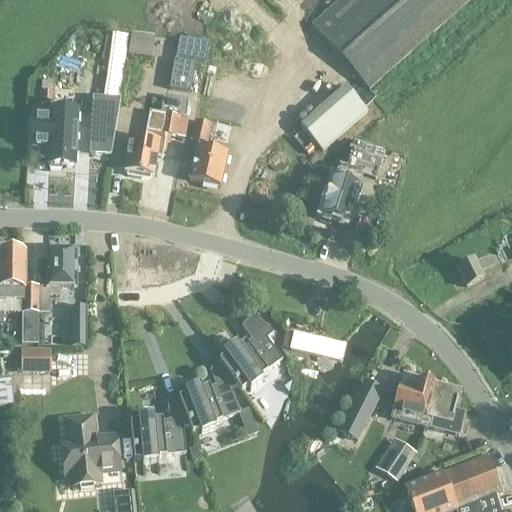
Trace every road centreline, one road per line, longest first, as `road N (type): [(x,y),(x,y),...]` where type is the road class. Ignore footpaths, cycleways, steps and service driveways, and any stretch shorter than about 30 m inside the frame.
road 1 (tertiary): [(511,459),(463,366),(396,307),(346,282),(219,246)]
road 2 (track): [(284,0),(298,14),(292,31),(327,78),(252,157),(219,246)]
road 3 (residential): [(123,224),(128,292),(144,297),(203,280),(219,246)]
road 4 (tertiary): [(123,224),(0,219)]
